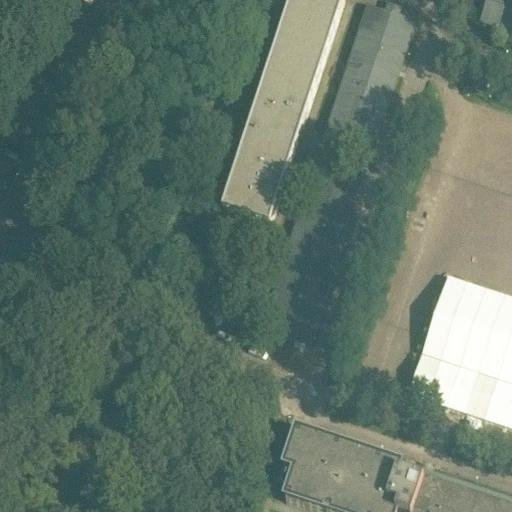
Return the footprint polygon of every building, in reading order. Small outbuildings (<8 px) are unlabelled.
[(269,230),(299,138),(344,2),(339,0),(291,0),(221,214),(269,230)] [(511,0),(491,0),(482,27),(483,27),(484,26),(511,35),(511,0)] [(324,146),(322,151),(340,157),(337,167),(348,170),(348,171),(352,161),(369,167),(390,103),(392,98),(392,97),(393,95),(415,28),(397,22),(400,12),(397,11),(389,9),(385,18),(368,12),(342,92),(340,99),(324,146)] [(278,284),(264,328),(281,334),(278,343),(279,343),(289,347),(290,347),(292,341),(293,338),(311,343),(357,205),(339,199),(342,189),(331,186),(330,185),(327,195),(310,189),(278,284)] [(121,358),(70,511),(103,511),(151,368),(121,358)] [(297,438),(285,474),(286,474),(295,478),(294,483),(293,484),(290,495),(286,506),(305,511),(415,511),(424,487),(419,485),(417,484),(415,484),(413,483),(413,474),(404,473),(402,473),(402,472),(400,472),(327,447),(306,441),(297,438)] [(415,511),(511,511),(425,483),(424,487),(415,511)]
